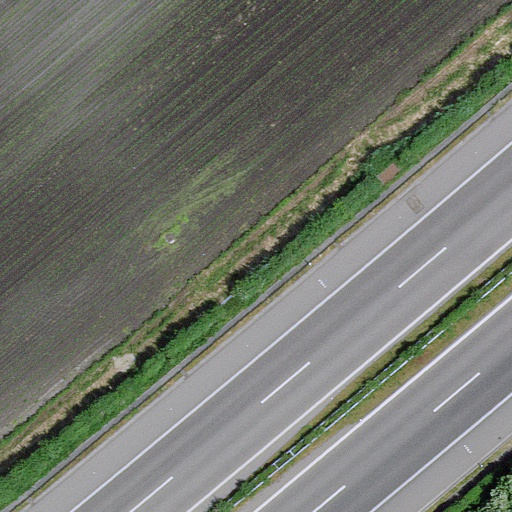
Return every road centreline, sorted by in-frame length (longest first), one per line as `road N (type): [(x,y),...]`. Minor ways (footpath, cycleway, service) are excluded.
road 1 (motorway): [(511,191),(129,511)]
road 2 (motorway): [(313,511),(511,345)]
